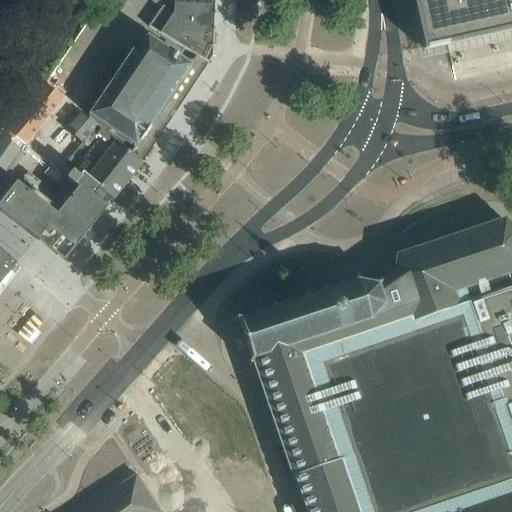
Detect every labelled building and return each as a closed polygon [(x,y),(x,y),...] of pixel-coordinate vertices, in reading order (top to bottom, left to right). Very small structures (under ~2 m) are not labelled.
[(213,32),(214,0),(153,0),(152,2),(162,8),(149,28),(207,64),(211,58),(212,46),(211,46),(212,32),(213,32)] [(444,46),(511,32),(511,31),(511,0),(412,0),(419,30),(423,47),(423,51),(427,50),(444,46)] [(193,68),(149,38),(137,55),(133,53),(88,117),(136,149),(155,123),(154,123),(168,102),(169,102),(193,68)] [(46,82),(31,101),(50,115),(63,97),(46,82)] [(31,101),(19,117),(38,131),(48,117),(50,115),(31,101)] [(88,136),(96,126),(81,113),(67,131),(73,136),(82,143),(88,136)] [(19,117),(6,134),(26,147),(38,131),(19,117)] [(88,136),(82,143),(89,149),(127,182),(141,165),(96,126),(88,136)] [(0,182),(26,147),(6,134),(0,141),(0,182)] [(127,182),(89,149),(82,158),(76,165),(77,165),(89,175),(87,178),(113,200),(127,182)] [(74,250),(106,209),(105,208),(112,200),(112,201),(113,200),(87,178),(89,175),(77,165),(75,168),(67,177),(54,194),(27,173),(18,185),(15,183),(0,203),(0,212),(38,242),(63,260),(63,261),(64,262),(74,250)] [(511,511),(511,379),(503,353),(469,344),(452,294),(507,276),(511,273),(511,227),(504,221),(396,257),(393,272),(374,286),(358,283),(357,277),(354,278),(355,283),(341,288),(340,282),(337,283),(339,289),(325,293),(323,288),(320,289),(322,294),(309,299),(307,293),(304,294),(306,300),(292,304),(290,299),(288,300),(289,305),(276,310),(274,304),(271,305),(273,311),(259,315),(258,310),(255,311),(256,316),(241,321),(235,319),(233,321),(239,324),(251,359),(248,365),(251,367),(253,364),(281,444),(293,480),(295,479),(306,511),(511,511)] [(0,294),(6,287),(20,269),(0,251),(0,294)] [(507,276),(452,294),(469,344),(503,353),(511,379),(511,289),(511,290),(507,276)] [(211,385),(188,391),(192,406),(215,400),(211,385)] [(192,413),(200,445),(231,436),(222,405),(192,413)] [(244,511),(256,511),(275,498),(249,463),(222,483),(244,511)] [(158,511),(136,476),(81,511),(158,511)]
